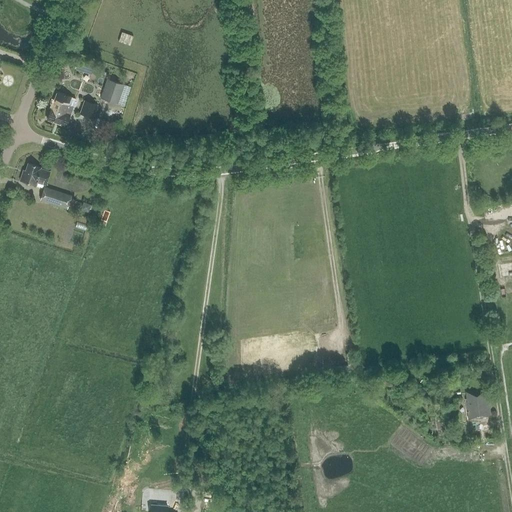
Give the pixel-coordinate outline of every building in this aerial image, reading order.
[(132,43),(134,34),(124,31),(122,41),(132,43)] [(75,70),(83,72),(86,64),(78,61),(75,70)] [(100,98),(118,104),(124,85),(107,79),(100,98)] [(66,127),(69,116),(63,113),(66,105),(55,101),(52,110),(50,110),(47,119),(59,123),(58,124),(66,127)] [(84,101),(79,113),(91,117),(95,105),(84,101)] [(45,185),(49,172),(38,168),(38,167),(28,163),(26,171),(24,170),(20,181),(36,186),(37,182),(45,185)] [(70,199),(71,196),(44,187),(40,201),(67,209),(68,206),(74,208),(76,201),(70,199)] [(86,201),(84,208),(91,211),(94,204),(86,201)] [(106,221),(109,212),(104,210),(101,220),(106,221)] [(468,419),(489,416),(486,392),(479,393),(479,391),(466,392),(467,401),(465,401),(468,419)]
